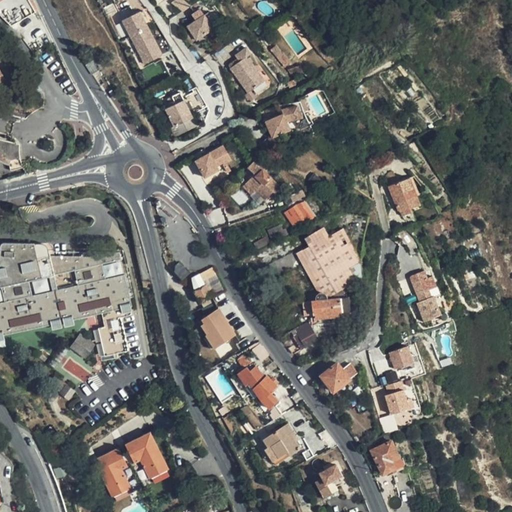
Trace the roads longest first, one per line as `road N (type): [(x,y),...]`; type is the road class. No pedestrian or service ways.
road 1 (tertiary): [(198,218),(268,338),(348,443),(379,511)]
road 2 (secondary): [(243,511),(183,384),(150,241)]
